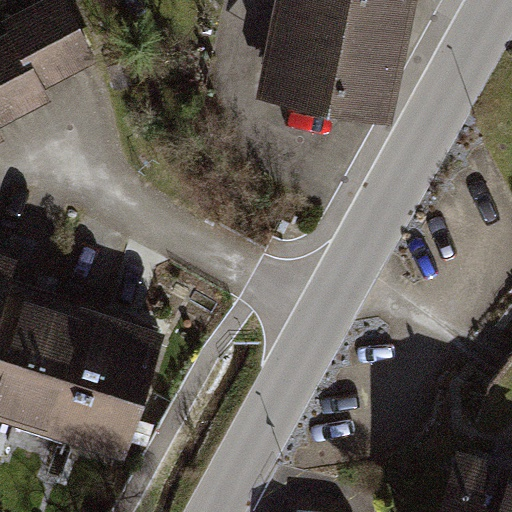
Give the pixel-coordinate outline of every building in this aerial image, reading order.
[(0,27),(3,34),(21,73),(32,68),(40,87),(92,64),(63,0),(60,0),(0,27)] [(284,0),(267,88),(385,112),(407,0),(284,0)] [(32,68),(21,73),(3,34),(0,35),(0,126),(49,105),(40,87),(32,68)] [(0,278),(0,419),(25,428),(67,300),(0,278)] [(25,428),(117,455),(157,328),(67,300),(25,428)] [(511,511),(511,490),(467,472),(451,511),(511,511)]
